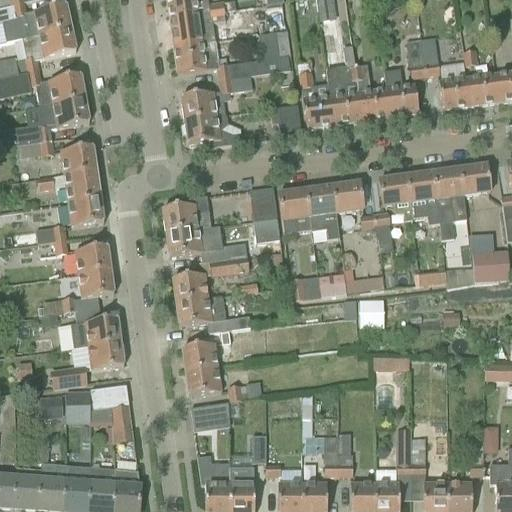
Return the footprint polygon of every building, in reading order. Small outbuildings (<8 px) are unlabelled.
[(44,0),(0,0),(0,10),(10,8),(11,11),(23,8),(45,2),(44,0)] [(195,20),(192,0),(164,0),(168,24),(195,20)] [(280,0),(263,0),(265,11),(282,8),(280,0)] [(313,0),(318,28),(334,25),(330,0),(313,0)] [(374,0),(382,19),(398,12),(393,0),(374,0)] [(233,5),(207,8),(208,19),(222,17),(222,16),(234,14),(233,5)] [(23,8),(11,11),(0,13),(0,28),(15,25),(14,23),(26,20),(23,8)] [(37,40),(69,34),(64,10),(32,17),(37,40)] [(222,17),(208,19),(210,28),(223,26),(222,17)] [(195,20),(168,24),(172,52),(199,48),(195,20)] [(69,34),(37,40),(21,44),(24,64),(34,62),(35,66),(74,58),(69,34)] [(213,46),(199,48),(172,52),(176,80),(215,75),(217,87),(249,82),(288,76),(286,62),(288,61),(285,37),(257,41),(261,66),(225,71),(224,64),(215,65),(213,46)] [(425,82),(423,71),(422,71),(418,46),(406,48),(411,84),(425,82)] [(361,127),(354,72),(351,53),(341,54),(344,73),(325,75),(333,131),(361,127)] [(463,72),(475,70),(473,57),(461,58),(463,72)] [(34,62),(24,64),(25,66),(15,68),(14,64),(0,66),(0,84),(37,77),(35,66),(34,62)] [(436,69),(423,71),(425,82),(438,80),(436,69)] [(366,71),(362,71),(354,72),(361,127),(389,123),(384,95),(370,97),(366,71)] [(324,75),(326,90),(311,92),(309,79),(297,80),(305,135),(333,131),(325,75),(324,75)] [(413,91),(400,93),(398,76),(382,78),(384,95),(389,123),(417,119),(413,91)] [(37,77),(0,84),(0,104),(29,99),(28,94),(34,93),(40,91),(40,88),(37,77)] [(497,108),(511,106),(511,77),(493,80),(497,108)] [(497,108),(493,80),(465,84),(469,112),(497,108)] [(47,87),(40,88),(40,91),(34,93),(38,113),(83,105),(79,81),(47,87)] [(249,82),(217,87),(218,97),(219,100),(228,99),(251,96),(249,82)] [(469,112),(465,84),(437,88),(441,116),(469,112)] [(215,122),(211,98),(179,103),(183,127),(215,122)] [(87,129),(83,105),(38,113),(41,134),(48,133),(49,136),(87,129)] [(278,138),(299,135),(296,111),(269,115),(271,130),(276,130),(278,138)] [(225,123),(224,121),(215,122),(183,127),(186,151),(202,149),(203,155),(241,149),(239,139),(231,140),(220,136),(226,131),(225,123)] [(48,133),(41,134),(0,139),(0,142),(2,154),(38,149),(50,147),(49,136),(48,133)] [(52,160),(50,147),(38,149),(40,162),(52,160)] [(95,178),(91,152),(59,157),(63,182),(95,178)] [(489,197),(485,171),(458,174),(462,201),(489,197)] [(462,201),(458,174),(431,178),(435,204),(434,205),(436,216),(438,229),(440,246),(453,244),(450,227),(453,227),(449,203),(462,201)] [(98,203),(95,178),(63,182),(66,208),(98,203)] [(431,178),(405,182),(408,208),(410,224),(426,222),(427,231),(438,229),(436,216),(434,205),(435,204),(431,178)] [(408,208),(405,182),(378,185),(381,212),(393,210),(394,220),(402,219),(404,227),(411,226),(408,208)] [(39,197),(52,195),(49,183),(37,185),(39,197)] [(331,192),(335,219),(361,215),(358,188),(331,192)] [(339,244),(335,219),(331,192),(304,195),(310,236),(310,237),(324,235),(326,246),(339,244)] [(310,236),(304,195),(277,199),(281,226),(282,240),(310,236)] [(276,225),(272,200),(248,203),(252,228),(276,225)] [(175,206),(176,213),(161,215),(164,239),(196,234),(194,220),(207,218),(205,202),(175,206)] [(511,202),(500,204),(502,216),(505,244),(511,242),(511,202)] [(102,228),(98,203),(66,208),(70,233),(102,228)] [(373,220),(374,233),(376,243),(390,241),(387,219),(373,220)] [(373,220),(359,222),(361,235),(374,233),(373,220)] [(276,225),(252,228),(255,249),(278,246),(276,225)] [(62,232),(36,235),(37,249),(53,247),(64,245),(62,232)] [(200,258),(196,234),(164,239),(168,263),(200,258)] [(465,240),(464,256),(488,257),(489,241),(465,240)] [(64,245),(53,247),(55,261),(66,259),(64,245)] [(211,268),(245,264),(244,249),(209,254),(211,268)] [(109,276),(105,252),(73,257),(76,281),(109,276)] [(506,256),(470,259),(472,289),(508,287),(506,256)] [(271,260),(272,271),(280,270),(279,259),(271,260)] [(245,264),(211,268),(210,269),(212,283),(247,278),(245,264)] [(471,274),(442,276),(444,295),(472,289),(471,274)] [(109,276),(76,281),(80,305),(112,300),(109,276)] [(203,280),(171,285),(174,309),(206,304),(203,280)] [(380,282),(343,287),(344,300),(382,295),(380,282)] [(290,307),(301,306),(298,285),(287,286),(290,307)] [(344,300),(343,287),(317,290),(318,304),(344,300)] [(238,300),(255,297),(254,290),(237,292),(238,300)] [(220,302),(206,304),(174,309),(177,333),(206,329),(207,339),(218,337),(218,338),(249,334),(247,323),(223,326),(220,302)] [(61,305),(41,308),(41,312),(42,320),(43,322),(56,320),(63,319),(73,318),(74,318),(73,306),(73,304),(61,305)] [(458,317),(441,318),(442,331),(458,331),(458,317)] [(119,348),(116,324),(70,330),(74,355),(87,353),(87,352),(119,348)] [(322,327),(295,330),(298,360),(326,357),(326,353),(351,350),(349,328),(323,331),(322,327)] [(219,339),(221,351),(229,350),(227,338),(219,339)] [(122,372),(119,348),(87,352),(87,353),(90,376),(122,372)] [(184,378),(216,374),(213,350),(180,354),(184,378)] [(372,363),(371,376),(407,377),(407,364),(372,363)] [(492,380),(492,369),(482,369),(482,384),(488,384),(492,380)] [(82,374),(49,379),(52,394),(84,389),(82,374)] [(219,398),(216,374),(184,378),(187,402),(219,398)] [(244,390),(244,391),(226,394),(228,407),(260,402),(258,388),(244,390)] [(125,391),(108,394),(89,396),(89,413),(91,413),(91,416),(127,411),(125,391)] [(89,413),(89,396),(63,400),(64,414),(89,413)] [(194,413),(197,433),(228,429),(227,409),(194,413)] [(131,440),(127,412),(110,415),(111,442),(131,440)] [(374,476),(374,489),(373,489),(373,511),(397,511),(397,489),(394,489),(394,482),(409,482),(410,445),(409,445),(409,437),(394,437),(394,476),(374,476)] [(337,442),(336,482),(351,482),(351,460),(348,460),(348,440),(337,440),(337,442)] [(264,482),(264,471),(264,442),(251,442),(250,482),(264,482)] [(322,442),(322,482),(336,482),(337,442),(322,442)] [(410,445),(409,482),(424,482),(424,445),(410,445)] [(36,456),(46,456),(47,446),(36,446),(36,456)] [(468,451),(468,470),(468,482),(481,482),(481,470),(481,451),(468,451)] [(511,511),(511,454),(507,454),(507,470),(488,470),(488,490),(494,490),(494,511),(511,511)] [(36,456),(35,469),(40,469),(45,470),(46,456),(36,456)] [(209,462),(196,463),(199,491),(204,491),(203,511),(228,511),(228,489),(228,469),(210,469),(209,462)] [(40,469),(39,486),(37,511),(62,511),(64,487),(52,487),(53,470),(45,470),(40,469)] [(62,511),(87,511),(90,489),(88,489),(89,473),(65,471),(64,487),(62,511)] [(279,471),(264,471),(264,482),(279,482),(279,471)] [(114,491),(111,511),(137,511),(139,493),(138,493),(136,477),(113,475),(114,491)] [(11,511),(14,484),(0,482),(0,511),(11,511)] [(39,486),(14,484),(11,511),(37,511),(39,486)] [(469,511),(470,488),(445,489),(445,511),(469,511)] [(90,489),(87,511),(111,511),(114,491),(90,489)] [(228,489),(228,511),(252,511),(252,489),(228,489)] [(300,511),(301,489),(276,489),(276,511),(300,511)] [(300,511),(324,511),(325,489),(301,489),(300,511)] [(373,511),(373,489),(349,489),(348,511),(373,511)] [(445,511),(445,489),(424,489),(421,489),(421,511),(445,511)]
